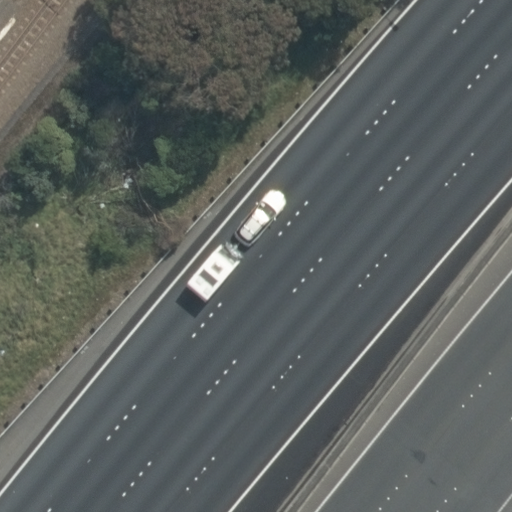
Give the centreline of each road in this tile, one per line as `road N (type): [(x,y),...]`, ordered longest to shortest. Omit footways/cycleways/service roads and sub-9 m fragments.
road 1 (motorway): [(170,511),(511,115)]
road 2 (motorway): [(511,352),(379,511)]
